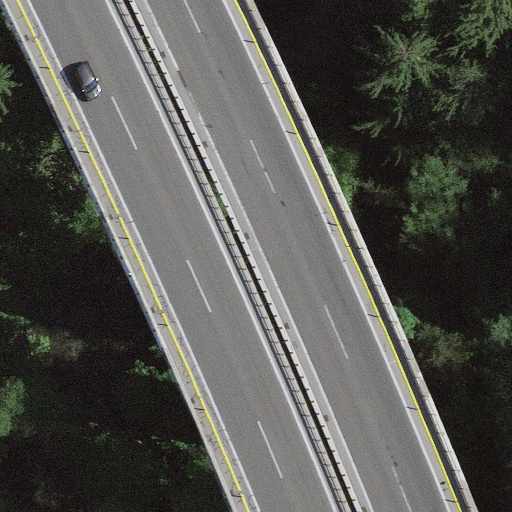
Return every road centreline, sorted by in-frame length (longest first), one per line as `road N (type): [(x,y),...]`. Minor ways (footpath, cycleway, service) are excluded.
road 1 (motorway): [(59,0),(238,366),(297,511)]
road 2 (motorway): [(410,511),(337,329),(177,0)]
